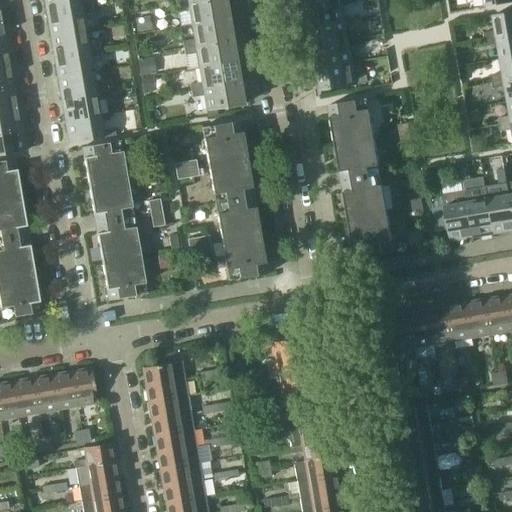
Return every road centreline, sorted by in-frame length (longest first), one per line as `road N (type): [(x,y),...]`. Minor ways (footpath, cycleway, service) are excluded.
road 1 (residential): [(86,342),(24,0)]
road 2 (residential): [(258,0),(310,300)]
road 3 (residential): [(331,297),(368,511)]
road 4 (residential): [(112,336),(310,300)]
road 5 (residential): [(331,297),(511,266)]
road 6 (residential): [(141,511),(112,336)]
